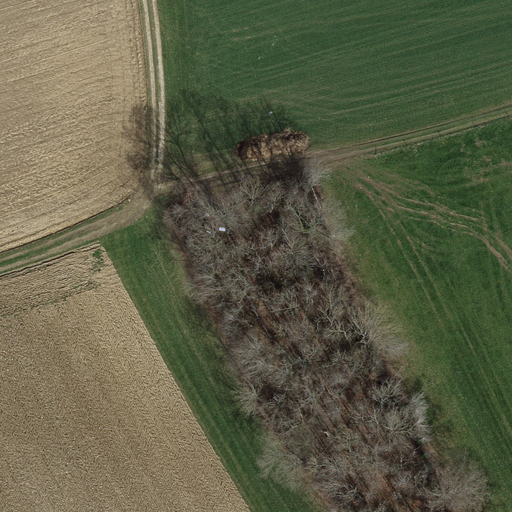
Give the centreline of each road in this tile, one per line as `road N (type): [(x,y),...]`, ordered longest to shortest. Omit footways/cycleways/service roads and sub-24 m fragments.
road 1 (track): [(511,106),(155,189)]
road 2 (track): [(155,189),(156,52),(146,0)]
road 3 (track): [(0,262),(116,218),(155,189)]
